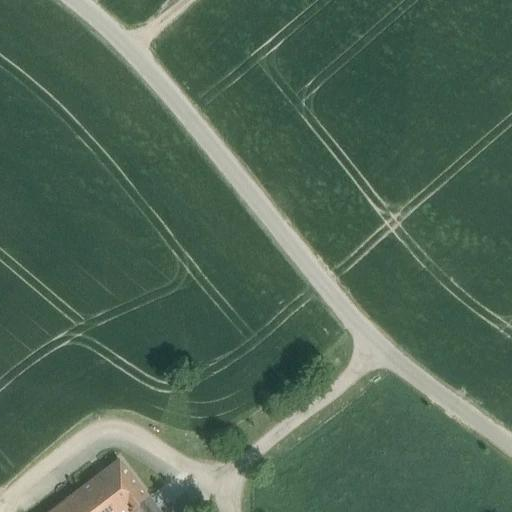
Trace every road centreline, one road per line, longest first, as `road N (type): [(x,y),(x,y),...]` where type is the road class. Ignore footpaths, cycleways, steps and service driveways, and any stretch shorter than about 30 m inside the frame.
road 1 (unclassified): [(72,0),(158,80),(379,350),(511,445)]
road 2 (track): [(233,467),(138,432),(100,430),(38,472),(4,511)]
